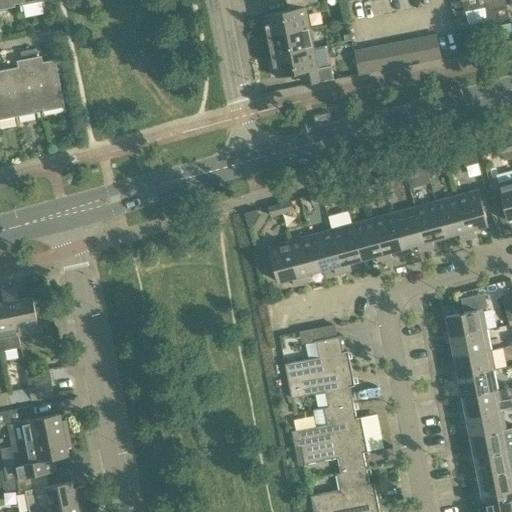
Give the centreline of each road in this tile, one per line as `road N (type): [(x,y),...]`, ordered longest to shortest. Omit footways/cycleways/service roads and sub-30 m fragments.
road 1 (residential): [(127,511),(65,213)]
road 2 (tertiary): [(250,161),(511,90)]
road 3 (residential): [(386,301),(425,511)]
road 4 (tertiary): [(65,213),(250,161)]
road 5 (residential): [(250,161),(218,0)]
road 6 (residential): [(511,259),(407,286),(386,301)]
